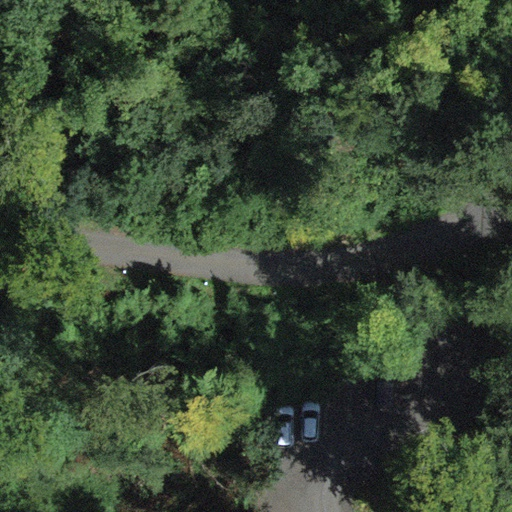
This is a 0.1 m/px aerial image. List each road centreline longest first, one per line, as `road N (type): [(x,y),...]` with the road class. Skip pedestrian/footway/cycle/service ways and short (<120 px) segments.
road 1 (unclassified): [(0,187),(107,238),(297,259),(511,223)]
road 2 (unclassified): [(309,511),(291,458),(511,341)]
